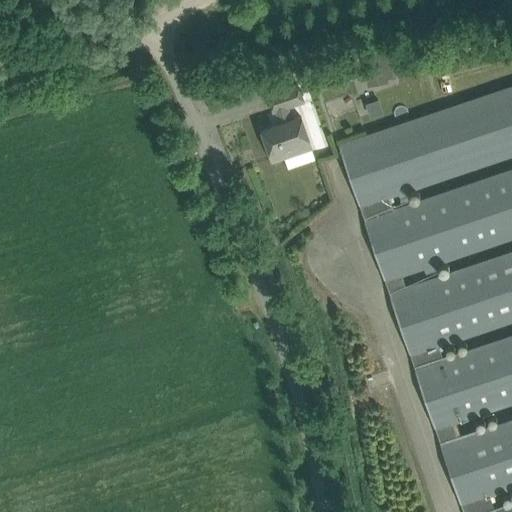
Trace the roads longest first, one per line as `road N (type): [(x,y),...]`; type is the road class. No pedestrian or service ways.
road 1 (unclassified): [(324,511),(283,343),(152,24)]
road 2 (unclassified): [(0,68),(152,24)]
